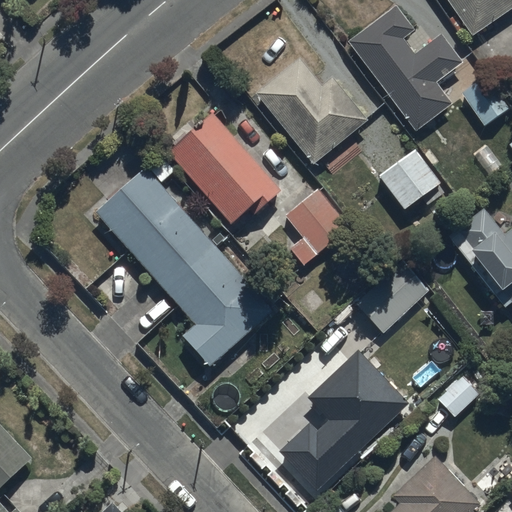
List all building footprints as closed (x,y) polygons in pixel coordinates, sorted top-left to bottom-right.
[(511,0),(447,0),(471,35),(511,6),(511,0)] [(395,5),(348,41),(417,131),(452,104),(434,80),(461,58),(442,33),(415,53),(404,38),(415,30),(395,5)] [(300,57),(257,92),(314,163),(367,120),(331,74),(320,83),(300,57)] [(486,75),(463,91),(486,124),(509,107),(486,75)] [(209,105),(163,144),(234,226),(280,187),(209,105)] [(415,143),(377,172),(405,209),(427,192),(434,201),(446,192),(439,183),(443,180),(415,143)] [(273,308),(145,165),(94,210),(194,322),(182,333),(210,364),(273,308)] [(318,187),(286,214),(304,236),(290,247),(306,267),(352,229),(318,187)] [(511,226),(505,232),(488,210),(461,230),(505,287),(497,293),(507,307),(511,303),(511,226)] [(388,269),(354,302),(382,332),(416,299),(388,269)] [(403,411),(350,352),(306,392),(331,419),(319,430),(290,457),(318,488),(403,411)] [(480,391),(462,372),(437,397),(454,415),(480,391)] [(0,486),(33,457),(0,420),(0,486)] [(401,498),(386,511),(471,511),(481,503),(435,455),(396,493),(401,498)] [(127,511),(115,498),(98,511),(127,511)] [(9,511),(0,501),(0,511),(21,511),(17,507),(11,511),(9,511)]
